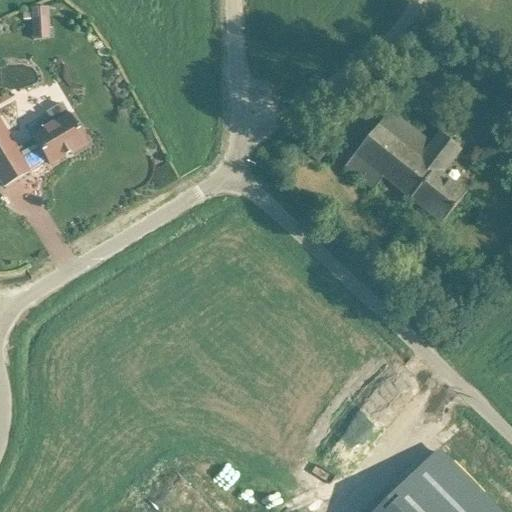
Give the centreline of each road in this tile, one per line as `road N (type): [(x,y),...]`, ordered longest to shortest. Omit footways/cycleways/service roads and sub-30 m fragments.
road 1 (unclassified): [(511,437),(231,174)]
road 2 (unclassified): [(0,333),(15,306),(231,174)]
road 3 (unclassified): [(241,140),(357,72),(398,31),(413,0)]
road 4 (unknown): [(448,374),(403,409),(338,511)]
road 5 (unclassified): [(241,140),(232,0)]
